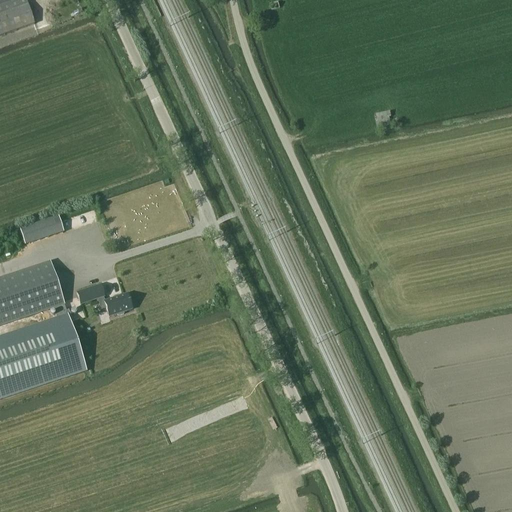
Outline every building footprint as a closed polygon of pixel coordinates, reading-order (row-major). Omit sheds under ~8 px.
[(0,0),(0,36),(34,24),(25,0),(0,0)] [(390,112),(374,115),(377,129),(393,126),(390,112)] [(58,217),(19,230),(24,246),(63,233),(58,217)] [(0,327),(69,303),(55,263),(0,281),(0,327)] [(100,286),(76,294),(80,306),(97,300),(101,311),(105,309),(108,318),(117,315),(117,317),(123,315),(123,313),(131,311),(131,309),(133,308),(131,302),(129,303),(126,295),(105,302),(104,303),(103,298),(104,298),(100,286)] [(66,316),(0,338),(0,396),(84,368),(66,316)]
